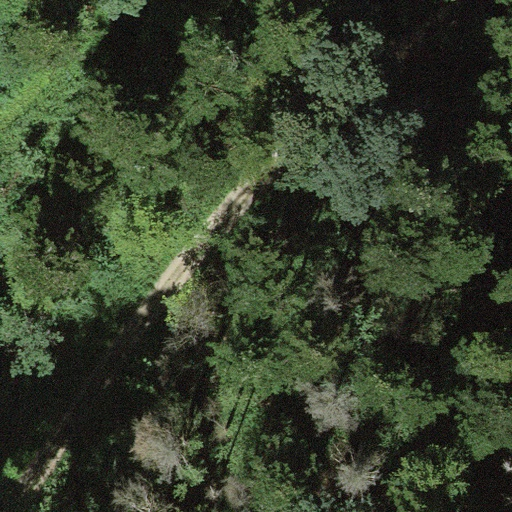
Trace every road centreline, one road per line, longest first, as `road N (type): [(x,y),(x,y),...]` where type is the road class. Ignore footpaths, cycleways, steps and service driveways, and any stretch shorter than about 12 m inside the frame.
road 1 (track): [(479,0),(336,86),(157,323),(0,502)]
road 2 (track): [(0,133),(75,19),(101,0)]
